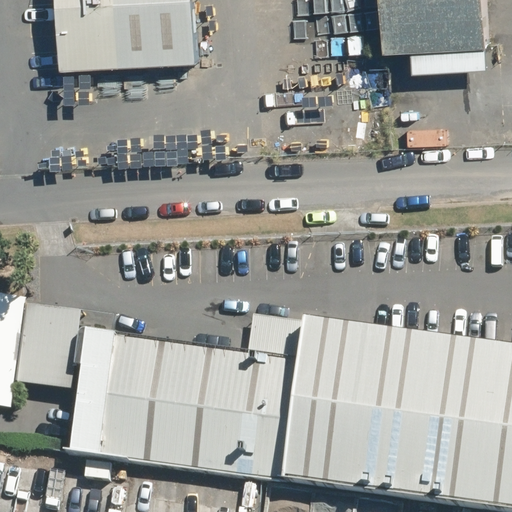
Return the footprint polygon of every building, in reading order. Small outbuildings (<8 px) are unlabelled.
[(203,60),(198,0),(62,0),(66,67),(203,60)] [(490,0),(384,0),(386,51),(492,46),(490,0)] [(29,301),(0,297),(0,409),(14,411),(29,301)] [(85,310),(31,303),(20,384),(74,391),(85,310)] [(511,511),(511,351),(315,325),(294,486),(496,511),(511,511)] [(309,372),(92,343),(76,457),(294,486),(309,372)]
